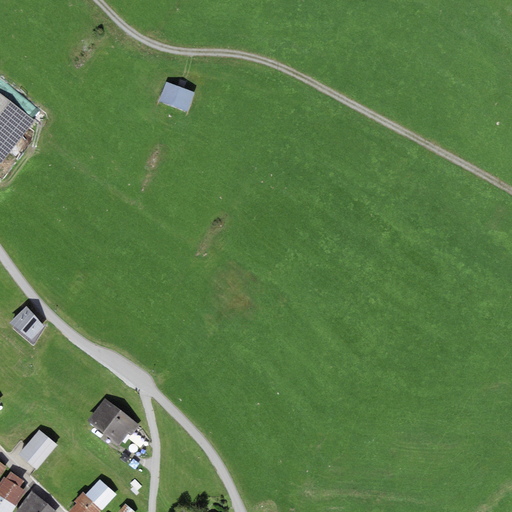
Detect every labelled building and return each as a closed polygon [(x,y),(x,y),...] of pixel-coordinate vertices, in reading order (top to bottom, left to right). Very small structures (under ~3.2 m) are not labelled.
[(196,97),(170,87),(163,103),(190,113),(196,97)] [(37,120),(0,93),(0,163),(3,166),(37,120)] [(46,325),(30,313),(18,328),(34,340),(46,325)] [(138,423),(112,404),(96,424),(123,444),(134,429),(138,423)] [(58,447),(41,433),(22,455),(39,470),(58,447)] [(14,511),(27,492),(6,479),(0,488),(0,511),(14,511)] [(101,511),(116,496),(101,483),(73,511),(101,511)] [(52,511),(39,499),(27,511),(52,511)]
